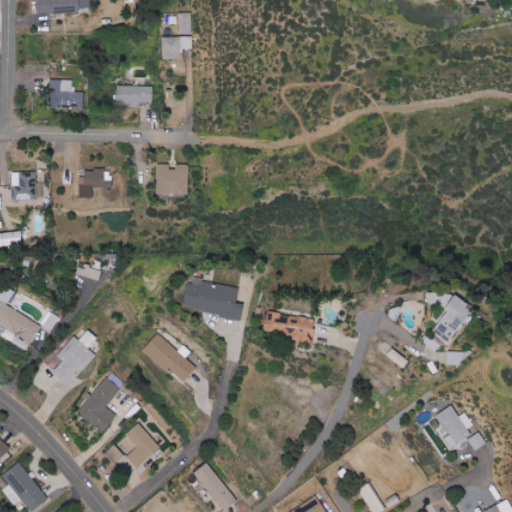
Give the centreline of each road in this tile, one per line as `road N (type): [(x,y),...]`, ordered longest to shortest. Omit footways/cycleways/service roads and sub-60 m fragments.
road 1 (residential): [(0,135),(327,139),(497,114),(511,136)]
road 2 (residential): [(234,328),(205,439),(116,511)]
road 3 (residential): [(370,323),(326,431),(256,511)]
road 4 (residential): [(0,401),(51,446),(102,511)]
road 5 (residential): [(10,136),(12,0)]
